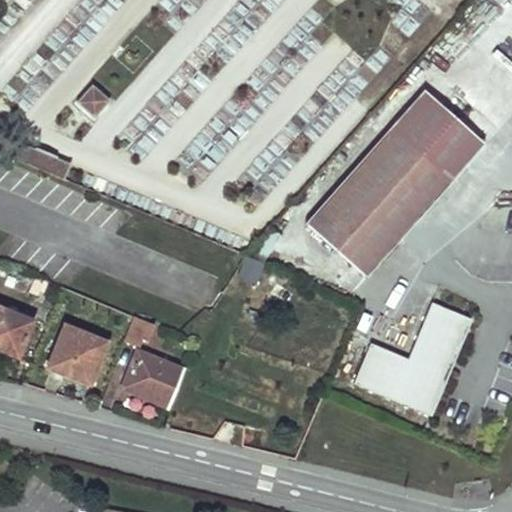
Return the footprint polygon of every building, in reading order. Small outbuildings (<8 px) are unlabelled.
[(78,104),(94,119),(108,104),(92,89),(78,104)] [(423,90),(306,221),(365,274),(483,142),(423,90)] [(18,158),(62,178),(70,161),(25,141),(18,158)] [(46,286),(35,281),(28,297),(34,301),(37,295),(41,297),(46,286)] [(474,314),(435,296),(410,357),(372,340),(356,380),(432,414),(474,314)] [(32,328),(0,313),(0,355),(17,363),(32,328)] [(154,331),(134,323),(126,344),(138,350),(143,342),(148,344),(154,331)] [(106,348),(64,331),(47,373),(89,391),(106,348)] [(184,376),(138,357),(122,393),(169,413),(184,376)] [(239,444),(244,425),(225,421),(220,439),(239,444)]
